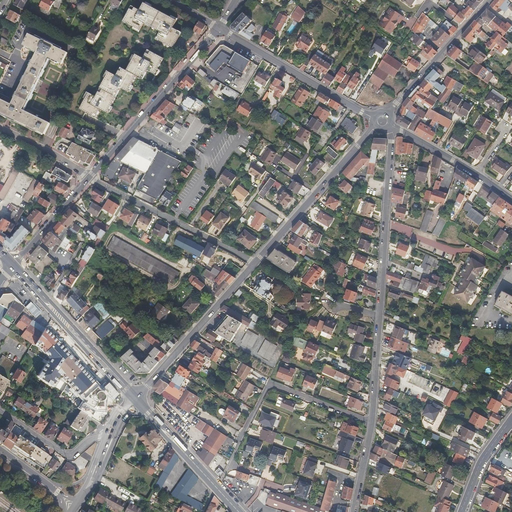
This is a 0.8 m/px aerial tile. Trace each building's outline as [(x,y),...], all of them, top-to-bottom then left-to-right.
[(22,9),(27,0),(16,0),(15,4),(22,9)] [(43,0),(40,6),(50,11),(54,2),(51,0),(43,0)] [(480,5),(481,3),(474,0),(473,0),(471,3),(469,2),(467,3),(465,2),(463,5),(467,7),(474,12),(480,5)] [(499,8),(506,0),(505,0),(495,0),(493,3),(499,8)] [(509,9),(511,5),(511,4),(506,0),(499,8),(505,13),(509,9)] [(499,8),(493,3),(490,7),(496,12),(499,8)] [(173,49),(181,33),(178,31),(173,29),(177,21),(144,4),(140,11),(135,9),(132,7),(123,23),(140,32),(144,24),(161,33),(157,41),(164,44),(164,47),(167,46),(167,48),(170,47),(173,49)] [(300,22),(306,13),(307,12),(300,6),(292,17),(300,22)] [(454,19),(459,13),(451,6),(445,13),(453,19),(454,19)] [(471,16),(474,12),(467,7),(465,10),(461,14),(466,19),(467,20),(471,16)] [(393,28),(396,23),(398,24),(399,24),(403,18),(390,9),(378,27),(391,34),(394,29),(393,28)] [(16,23),(20,15),(12,10),(9,14),(7,19),(16,23)] [(488,27),(496,18),(487,10),(482,16),(476,22),(482,27),(484,24),(488,27)] [(250,40),(254,35),(251,33),(254,28),(251,25),(247,30),(246,29),(246,30),(245,29),(253,20),(244,13),(232,26),(232,28),(233,30),(250,40)] [(282,31),(289,18),(288,17),(289,15),(284,13),(283,15),(281,14),(274,27),(282,31)] [(460,25),(466,19),(461,14),(459,13),(454,19),(460,25)] [(418,37),(427,24),(438,32),(432,41),(441,48),(450,36),(448,35),(422,15),(411,32),(417,36),(418,37)] [(496,33),(503,24),(502,24),(496,18),(488,27),(496,33)] [(479,30),(482,27),(476,22),(475,21),(470,27),(476,34),(476,35),(478,36),(479,35),(481,32),(479,30)] [(202,36),(207,27),(200,23),(195,32),(198,34),(202,36)] [(291,24),(286,33),(290,35),(295,26),(291,24)] [(508,31),(511,27),(507,24),(507,25),(506,26),(503,24),(496,33),(497,34),(502,38),(503,37),(508,31)] [(95,41),(100,30),(93,26),(87,36),(95,41)] [(451,37),(458,29),(455,27),(455,28),(454,27),(448,35),(450,36),(451,37)] [(476,34),(470,27),(462,37),(471,45),(475,39),(473,37),(476,34)] [(275,37),(269,33),(272,29),(269,28),(261,41),(270,46),(275,37)] [(69,53),(55,46),(56,45),(44,40),(44,41),(30,34),(25,46),(39,52),(14,106),(0,98),(0,112),(34,129),(34,130),(39,132),(40,132),(46,135),(51,123),(24,110),(49,57),(63,64),(69,53)] [(496,45),(502,38),(497,34),(491,40),(492,41),(496,45)] [(307,52),(313,42),(303,36),(297,46),(307,52)] [(419,47),(423,41),(418,37),(417,36),(414,39),(415,40),(413,43),(419,47)] [(500,53),(508,44),(505,40),(505,39),(503,37),(502,38),(496,45),(494,48),(500,53)] [(389,44),(378,38),(371,51),(375,53),(376,51),(383,55),(389,44)] [(435,51),(430,47),(423,41),(419,47),(423,51),(432,58),(437,53),(437,52),(435,51)] [(494,48),(496,45),(492,41),(487,47),(491,51),(494,48)] [(250,61),(232,50),(225,46),(224,45),(222,45),(220,45),(206,62),(217,71),(225,62),(243,73),(250,61)] [(454,61),(462,51),(455,47),(447,56),(454,61)] [(486,57),(475,48),(468,57),(476,62),(480,65),(486,57)] [(191,50),(176,66),(180,69),(194,53),(191,50)] [(110,74),(101,91),(99,94),(97,99),(89,95),(80,112),(95,120),(100,112),(107,116),(121,90),(128,94),(137,78),(143,81),(147,73),(155,76),(164,60),(147,51),(143,60),(136,56),(127,73),(121,70),(117,78),(110,74)] [(321,59),(323,55),(318,51),(315,55),(309,64),(315,68),(321,59)] [(429,61),(430,60),(431,59),(432,58),(423,51),(422,53),(421,55),(429,61)] [(309,64),(315,55),(310,52),(306,58),(307,59),(304,66),(307,68),(309,64)] [(392,76),(401,64),(387,55),(378,68),(390,75),(392,76)] [(413,72),(419,63),(407,56),(406,58),(408,59),(406,63),(407,64),(406,67),(413,72)] [(321,71),(326,63),(321,59),(315,68),(321,71)] [(473,74),(480,65),(476,62),(469,71),(473,74)] [(327,74),(332,66),(326,63),(321,71),(326,75),(327,74)] [(492,74),(480,65),(473,74),(480,79),(483,75),(486,77),(483,81),(487,83),(492,74)] [(341,84),(348,74),(345,73),(347,68),(343,66),(335,80),(341,84)] [(216,84),(219,81),(214,78),(212,81),(205,76),(207,74),(200,68),(197,72),(203,78),(215,86),(216,84)] [(382,89),(390,75),(378,68),(370,81),(382,89)] [(453,88),(444,83),(442,85),(436,82),(443,73),(436,68),(434,70),(425,79),(425,80),(432,86),(434,88),(442,94),(444,90),(446,87),(447,88),(451,91),(453,88)] [(265,86),(271,77),(266,74),(266,76),(260,72),(255,80),(265,86)] [(330,88),(335,80),(327,74),(326,75),(321,83),(330,88)] [(354,92),(360,82),(358,80),(360,76),(356,74),(348,88),(354,92)] [(187,92),(195,82),(188,75),(178,87),(187,92)] [(457,91),(461,84),(459,83),(449,76),(444,83),(453,88),(457,91)] [(284,89),(279,86),(282,81),(277,78),(271,87),(278,92),(277,94),(280,96),(284,89)] [(438,100),(431,94),(432,93),(429,90),(432,86),(425,80),(420,86),(424,91),(421,94),(435,103),(437,100),(438,100)] [(343,95),(348,88),(341,84),(336,92),(343,95)] [(238,93),(226,86),(222,92),(226,94),(227,93),(236,98),(238,93)] [(435,103),(421,94),(424,91),(420,86),(419,86),(410,96),(416,100),(416,99),(431,109),(435,103)] [(443,103),(451,91),(447,88),(445,91),(444,90),(442,94),(439,97),(438,100),(437,100),(443,103)] [(305,100),(309,95),(308,95),(299,89),(291,102),(299,107),(304,99),(305,100)] [(492,90),(490,92),(504,101),(506,99),(492,90)] [(504,101),(490,92),(484,102),(498,111),(504,101)] [(327,104),(330,100),(320,94),(317,100),(325,105),(326,103),(327,103),(327,104)] [(191,110),(197,102),(199,104),(201,101),(194,97),(193,99),(187,95),(185,99),(184,98),(180,104),(188,109),(189,109),(191,110)] [(416,104),(414,103),(416,100),(410,96),(402,106),(408,109),(409,110),(414,113),(417,109),(415,107),(416,104)] [(467,117),(472,107),(464,103),(453,97),(448,106),(455,111),(454,113),(462,117),(463,115),(467,117)] [(164,115),(174,104),(166,100),(156,111),(151,117),(163,124),(165,121),(162,119),(163,117),(158,114),(160,112),(164,115)] [(340,105),(331,100),(328,105),(337,110),(340,105)] [(246,116),(252,107),(242,101),(236,109),(246,116)] [(405,114),(408,109),(402,106),(398,116),(404,119),(405,114)] [(324,122),(329,114),(319,107),(314,116),(324,122)] [(426,116),(417,109),(414,113),(416,114),(423,119),(426,116)] [(436,121),(441,114),(438,113),(431,109),(426,116),(432,119),(436,121)] [(283,125),(286,120),(288,118),(276,110),(271,118),(283,125)] [(413,119),(416,114),(414,113),(409,110),(407,116),(413,119)] [(415,133),(421,124),(423,119),(416,114),(413,119),(411,122),(408,129),(415,133)] [(447,128),(451,121),(446,118),(441,114),(436,121),(437,122),(447,128)] [(314,116),(311,121),(306,119),(303,124),(307,126),(317,133),(324,122),(314,116)] [(408,129),(411,122),(404,119),(398,116),(396,122),(404,127),(408,129)] [(484,134),(491,122),(482,116),(475,129),(484,134)] [(354,126),(356,122),(352,119),(351,121),(346,118),(340,125),(347,129),(346,131),(351,135),(357,127),(354,126)] [(434,127),(437,122),(436,121),(432,119),(429,125),(428,127),(431,129),(433,126),(434,127)] [(176,132),(181,125),(174,121),(170,128),(176,132)] [(422,137),(428,127),(425,126),(421,124),(415,133),(422,137)] [(306,141),(311,133),(302,127),(296,136),(306,141)] [(431,142),(435,134),(430,131),(431,129),(428,127),(422,137),(431,142)] [(66,134),(67,131),(62,128),(58,136),(65,139),(67,135),(66,134)] [(90,144),(96,134),(86,129),(86,130),(85,129),(80,138),(90,144)] [(466,141),(454,134),(448,142),(461,150),(466,141)] [(412,154),(413,145),(403,143),(402,148),(401,148),(402,137),(398,137),(396,138),(395,154),(401,155),(401,154),(404,154),(404,153),(412,154)] [(181,162),(164,153),(159,151),(157,150),(133,138),(113,160),(124,165),(144,174),(136,190),(157,200),(181,162)] [(338,150),(346,142),(342,138),(337,143),(335,140),(331,144),(338,150)] [(375,163),(378,149),(385,151),(386,140),(375,140),(371,154),(369,154),(369,157),(361,152),(342,173),(351,180),(357,181),(357,178),(353,177),(365,163),(370,158),(371,158),(370,162),(375,163)] [(477,159),(485,145),(475,140),(467,153),(477,159)] [(95,156),(92,154),(94,152),(73,142),(67,152),(71,155),(70,157),(79,162),(81,159),(90,164),(95,156)] [(338,155),(328,146),(325,150),(328,153),(323,158),(329,162),(333,158),(335,159),(338,155)] [(268,164),(275,153),(266,147),(259,159),(268,164)] [(293,170),(299,162),(300,161),(286,152),(280,160),(293,170)] [(438,174),(442,160),(434,156),(431,166),(432,167),(431,171),(438,174)] [(504,175),(511,167),(508,164),(506,164),(505,165),(498,159),(492,167),(504,175)] [(113,160),(100,176),(114,182),(121,167),(123,167),(124,165),(113,160)] [(322,167),(324,165),(317,160),(308,171),(315,176),(322,167)] [(258,179),(264,170),(253,162),(247,170),(248,172),(251,174),(252,173),(254,175),(253,176),(258,179)] [(370,162),(367,174),(366,178),(365,183),(367,183),(383,187),(383,181),(373,179),(375,163),(370,162)] [(186,178),(192,168),(188,165),(187,168),(186,167),(183,171),(180,174),(186,178)] [(0,198),(2,200),(19,171),(13,167),(2,187),(0,190),(0,198)] [(67,173),(55,167),(51,174),(52,175),(67,182),(70,176),(66,174),(67,173)] [(129,186),(130,184),(131,184),(136,173),(123,167),(117,178),(123,181),(122,182),(129,186)] [(425,183),(428,169),(418,167),(415,180),(425,183)] [(229,184),(234,175),(224,168),(218,178),(222,180),(222,179),(229,184)] [(465,185),(469,177),(456,169),(453,178),(465,185)] [(52,179),(50,178),(52,175),(51,174),(46,171),(39,182),(44,185),(46,181),(51,183),(52,179)] [(262,197),(272,184),(276,187),(279,183),(270,177),(258,194),(262,197)] [(474,191),(478,183),(469,177),(465,185),(474,191)] [(33,193),(39,182),(33,179),(21,200),(27,203),(29,200),(32,195),(33,193)] [(288,188),(297,194),(298,195),(304,187),(293,180),(288,188)] [(444,204),(447,194),(437,191),(440,181),(436,180),(432,193),(430,200),(443,205),(444,204)] [(345,193),(351,187),(345,181),(339,187),(345,193)] [(39,194),(44,185),(39,182),(33,193),(39,196),(43,198),(44,197),(39,194)] [(63,195),(70,187),(59,182),(58,184),(56,183),(55,187),(51,185),(49,188),(63,195)] [(234,197),(237,199),(236,201),(240,203),(247,192),(237,184),(230,193),(235,196),(234,197)] [(489,205),(490,203),(494,206),(500,198),(484,187),(478,197),(480,199),(482,197),(486,201),(485,202),(489,205)] [(402,204),(405,191),(393,188),(392,202),(400,204),(402,204)] [(99,202),(104,194),(95,189),(92,194),(94,195),(92,198),(99,202)] [(167,207),(173,197),(176,194),(169,189),(167,193),(166,193),(159,203),(163,206),(164,204),(167,207)] [(455,207),(460,196),(463,190),(461,189),(458,194),(449,189),(447,194),(444,204),(454,209),(455,207)] [(286,207),(292,199),(284,191),(277,199),(286,207)] [(430,200),(432,193),(426,191),(424,198),(427,200),(427,202),(429,203),(430,200)] [(60,198),(50,193),(50,194),(47,192),(43,199),(50,202),(54,205),(60,198)] [(48,206),(50,202),(43,199),(43,198),(39,196),(38,198),(37,200),(39,200),(38,202),(47,207),(48,206)] [(335,210),(340,201),(331,196),(326,205),(335,210)] [(461,205),(465,198),(460,196),(455,207),(457,208),(459,204),(461,205)] [(511,225),(511,206),(500,198),(494,206),(491,211),(511,226),(511,225)] [(113,214),(118,206),(113,203),(108,199),(106,202),(102,208),(113,214)] [(278,217),(254,201),(251,206),(275,222),(278,217)] [(372,212),(373,210),(374,210),(376,206),(366,201),(361,213),(370,217),(372,212)] [(95,220),(102,208),(99,207),(96,205),(93,203),(88,211),(94,215),(92,218),(95,220)] [(464,209),(469,212),(463,219),(468,223),(470,221),(478,227),(485,217),(468,204),(464,209)] [(408,215),(409,212),(407,211),(408,209),(399,207),(397,218),(405,220),(406,215),(408,215)] [(16,223),(21,214),(23,211),(18,209),(16,212),(13,211),(12,212),(8,220),(11,222),(10,224),(8,223),(8,222),(4,220),(7,216),(5,215),(0,223),(0,238),(4,243),(8,236),(16,223)] [(37,224),(46,215),(36,209),(35,211),(33,210),(33,211),(34,212),(31,215),(30,213),(28,215),(30,216),(28,219),(30,220),(37,224)] [(80,228),(71,222),(78,214),(70,209),(59,222),(69,230),(71,227),(76,231),(78,232),(79,230),(80,228)] [(131,227),(138,214),(134,212),(133,214),(125,209),(120,218),(128,223),(127,225),(131,227)] [(208,224),(214,215),(205,210),(200,218),(208,224)] [(426,233),(433,212),(427,210),(420,231),(426,233)] [(224,223),(228,218),(220,212),(212,224),(219,230),(224,223)] [(333,224),(335,220),(321,212),(317,220),(325,225),(326,223),(329,224),(330,223),(333,224)] [(28,219),(21,214),(16,223),(19,225),(23,218),(29,221),(30,220),(28,219)] [(145,231),(151,221),(141,216),(135,226),(145,231)] [(258,230),(263,221),(256,216),(251,225),(258,230)] [(440,237),(448,220),(442,217),(434,234),(440,237)] [(372,235),(374,231),(374,232),(376,231),(376,229),(376,228),(375,228),(376,227),(373,225),(374,222),(366,219),(361,231),(372,235)] [(108,228),(95,220),(93,224),(96,226),(105,232),(108,228)] [(301,236),(308,228),(310,230),(311,228),(300,221),(291,230),(301,236)] [(68,232),(69,230),(59,222),(51,232),(62,242),(68,232)] [(15,250),(30,232),(26,228),(26,227),(23,224),(10,238),(8,236),(4,243),(10,250),(15,250)] [(158,225),(157,224),(152,233),(162,238),(167,229),(158,225)] [(105,232),(96,226),(92,232),(98,236),(101,239),(105,232)] [(98,236),(92,232),(89,231),(87,233),(83,230),(82,233),(95,241),(98,236)] [(257,240),(245,230),(238,238),(249,249),(257,240)] [(506,242),(510,235),(502,230),(494,243),(499,246),(503,240),(506,242)] [(318,248),(323,235),(316,231),(310,243),(317,247),(318,248)] [(62,242),(51,232),(42,242),(55,253),(59,246),(62,242)] [(306,245),(307,242),(295,234),(287,247),(299,255),(302,250),(298,248),(301,242),(306,245)] [(178,274),(135,248),(114,235),(107,247),(171,286),(178,274)] [(173,244),(199,257),(204,247),(178,235),(173,244)] [(369,252),(373,244),(363,239),(359,248),(369,252)] [(498,251),(486,242),(483,246),(496,255),(498,251)] [(213,252),(216,247),(208,243),(202,254),(209,257),(212,252),(213,252)] [(406,257),(410,248),(402,244),(398,253),(406,257)] [(44,274),(51,266),(54,262),(48,256),(49,255),(48,254),(48,253),(39,245),(33,252),(35,254),(34,255),(33,254),(32,255),(31,256),(31,258),(31,259),(30,260),(35,265),(34,266),(44,274)] [(91,256),(95,249),(89,246),(85,252),(91,256)] [(290,271),(296,261),(295,260),(295,259),(279,250),(279,251),(275,248),(266,257),(274,262),(273,262),(285,270),(286,269),(290,271)] [(84,268),(87,263),(87,262),(91,256),(85,252),(81,258),(82,259),(81,260),(80,259),(78,264),(84,268)] [(193,270),(196,264),(179,253),(174,261),(185,267),(186,266),(193,270)] [(365,270),(369,260),(360,256),(355,265),(365,270)] [(438,270),(441,263),(431,258),(424,273),(429,275),(433,268),(438,270)] [(337,273),(343,262),(336,259),(331,270),(337,273)] [(468,305),(479,287),(476,285),(487,268),(481,265),(473,260),(461,278),(465,281),(455,296),(468,305)] [(342,276),(348,265),(343,262),(337,273),(342,276)] [(81,272),(84,268),(78,264),(75,269),(78,270),(76,274),(79,276),(81,272)] [(301,279),(308,285),(309,285),(320,273),(313,266),(301,279)] [(220,273),(212,268),(210,272),(217,276),(220,273)] [(56,278),(59,274),(53,269),(45,279),(46,281),(46,282),(49,285),(50,283),(53,285),(56,281),(56,278)] [(214,281),(217,276),(210,272),(204,269),(201,274),(214,282),(214,281)] [(406,279),(408,274),(397,269),(395,274),(404,278),(406,279)] [(229,285),(235,278),(222,270),(220,273),(217,276),(214,281),(217,283),(215,287),(216,288),(212,294),(217,298),(228,284),(229,285)] [(402,284),(404,278),(395,274),(390,272),(388,271),(387,282),(390,282),(390,279),(395,282),(402,284)] [(75,282),(79,276),(76,274),(73,272),(70,277),(71,277),(70,278),(75,282)] [(377,289),(377,279),(367,274),(366,279),(369,281),(369,285),(377,289)] [(201,290),(204,285),(198,281),(197,280),(198,278),(192,275),(188,282),(201,290)] [(266,291),(271,283),(269,282),(270,279),(270,278),(267,276),(266,276),(264,279),(261,277),(258,283),(257,282),(252,289),(269,300),(271,296),(271,295),(271,294),(270,294),(266,291)] [(437,289),(438,290),(446,294),(448,290),(440,286),(438,286),(441,279),(435,277),(432,282),(429,280),(428,282),(425,281),(422,285),(421,289),(430,293),(432,287),(437,289)] [(72,288),(75,282),(70,278),(69,279),(68,279),(65,284),(72,288)] [(418,284),(410,281),(406,279),(404,278),(402,284),(395,282),(393,288),(413,296),(418,284)] [(418,295),(421,289),(422,285),(418,284),(413,296),(414,296),(415,293),(418,295)] [(67,288),(66,290),(65,292),(61,290),(57,297),(60,299),(61,298),(64,300),(65,298),(69,292),(69,291),(70,290),(67,288)] [(362,305),(366,296),(364,295),(348,288),(347,289),(349,290),(346,297),(355,302),(356,302),(362,305)] [(376,298),(377,292),(367,288),(364,295),(366,296),(368,297),(369,294),(376,298)] [(309,306),(308,298),(309,298),(308,290),(301,291),(302,297),(298,298),(299,304),(303,303),(304,307),(309,306)] [(399,300),(401,293),(392,290),(390,296),(399,300)] [(73,307),(81,299),(75,293),(73,295),(69,291),(69,292),(65,298),(73,307)] [(511,314),(511,297),(503,293),(496,306),(511,314)] [(0,304),(8,309),(15,297),(11,294),(2,295),(1,296),(0,298),(0,304)] [(14,323),(25,306),(22,303),(21,304),(20,302),(15,297),(8,309),(4,315),(14,323)] [(191,314),(199,304),(192,297),(183,308),(191,314)] [(82,315),(89,308),(81,299),(73,307),(78,312),(79,312),(82,315)] [(253,329),(260,317),(253,313),(253,314),(250,312),(247,318),(224,305),(219,311),(226,315),(242,323),(253,329)] [(162,322),(169,312),(158,306),(152,316),(162,322)] [(92,327),(99,320),(91,312),(83,319),(92,327)] [(286,328),(290,320),(277,313),(271,323),(276,326),(278,323),(286,328)] [(24,331),(32,320),(24,314),(16,325),(24,331)] [(231,342),(242,323),(226,315),(215,327),(213,331),(219,334),(219,335),(223,337),(231,342)] [(323,331),(327,323),(322,320),(320,322),(313,319),(307,330),(313,333),(315,329),(322,333),(323,331)] [(35,322),(32,320),(24,331),(20,336),(34,345),(44,329),(35,322)] [(101,340),(117,325),(114,322),(111,324),(108,320),(95,333),(101,340)] [(142,329),(138,324),(138,325),(137,324),(136,324),(135,322),(130,326),(126,321),(121,326),(125,331),(127,330),(130,333),(129,333),(133,337),(142,329)] [(333,335),(337,326),(337,325),(332,322),(328,321),(327,323),(323,331),(333,335)] [(49,322),(44,329),(34,345),(31,352),(34,354),(43,360),(30,379),(47,390),(58,396),(60,398),(64,401),(80,411),(87,415),(100,423),(107,406),(111,397),(111,392),(108,386),(69,343),(49,322)] [(10,330),(1,324),(0,325),(0,331),(6,336),(10,330)] [(364,335),(366,329),(360,327),(359,329),(351,325),(348,333),(353,335),(354,334),(358,335),(355,342),(364,345),(367,337),(364,335)] [(409,333),(406,331),(398,328),(393,338),(401,342),(404,336),(407,337),(409,333)] [(220,342),(223,337),(219,335),(219,334),(213,331),(210,329),(206,337),(212,341),(210,345),(217,349),(218,349),(220,346),(218,345),(219,344),(215,342),(216,340),(220,342)] [(252,347),(259,335),(248,329),(242,341),(252,347)] [(147,339),(151,335),(153,332),(150,331),(144,336),(147,339)] [(179,342),(174,337),(175,335),(172,333),(167,338),(170,340),(175,345),(179,342)] [(290,340),(294,342),(294,344),(305,349),(307,345),(309,345),(306,351),(303,357),(308,360),(309,358),(313,360),(315,355),(315,356),(320,346),(293,333),(290,340)] [(159,342),(151,335),(147,339),(156,347),(159,342)] [(156,347),(147,339),(144,336),(138,342),(149,351),(149,352),(150,353),(150,354),(151,354),(142,364),(133,355),(135,353),(131,349),(120,358),(126,364),(135,373),(136,372),(138,374),(148,374),(158,362),(154,359),(161,351),(156,347)] [(398,351),(402,342),(401,342),(393,338),(392,338),(388,347),(398,351)] [(270,360),(278,345),(266,339),(258,354),(270,360)] [(171,349),(175,345),(170,340),(166,344),(165,343),(161,347),(167,353),(171,349)] [(213,356),(208,352),(200,346),(201,344),(195,340),(189,347),(199,353),(208,358),(216,363),(223,352),(218,349),(217,349),(213,356)] [(429,345),(431,346),(428,353),(435,357),(440,345),(430,341),(429,345)] [(464,342),(461,347),(461,346),(457,353),(463,357),(469,345),(464,342)] [(363,357),(366,349),(356,346),(351,359),(361,362),(362,362),(365,363),(367,358),(363,357)] [(441,355),(448,358),(450,352),(442,349),(441,355)] [(163,358),(165,355),(161,351),(154,359),(158,362),(163,358)] [(203,368),(208,358),(199,353),(197,357),(196,356),(193,361),(194,362),(203,368)] [(411,364),(413,360),(398,353),(395,360),(393,364),(399,367),(407,371),(410,364),(411,364)] [(0,391),(2,392),(18,366),(2,355),(0,358),(0,391)] [(466,365),(470,358),(465,356),(461,362),(466,365)] [(203,368),(194,362),(192,365),(190,368),(199,374),(203,368)] [(394,377),(399,367),(393,364),(391,363),(386,373),(394,377)] [(245,381),(252,369),(244,364),(237,376),(245,381)] [(362,381),(340,371),(325,364),(322,371),(335,376),(335,375),(344,380),(344,379),(350,382),(348,387),(357,391),(362,381)] [(186,378),(189,372),(180,366),(176,373),(186,378)] [(292,383),(295,374),(282,369),(278,378),(292,383)] [(19,382),(25,374),(17,370),(12,378),(19,382)] [(180,387),(186,378),(176,373),(174,375),(171,381),(180,387)] [(314,391),(318,381),(308,377),(304,387),(314,391)] [(397,391),(401,384),(388,378),(385,385),(397,391)] [(188,403),(189,401),(194,404),(195,403),(198,398),(186,391),(182,398),(172,392),(170,396),(168,395),(171,391),(166,388),(169,384),(161,379),(153,387),(154,390),(164,397),(190,413),(193,408),(192,405),(188,403)] [(246,402),(253,390),(252,389),(253,387),(254,386),(245,381),(239,392),(237,391),(235,395),(245,401),(246,402)] [(390,401),(394,391),(388,388),(384,398),(390,401)] [(511,391),(508,389),(502,400),(496,397),(495,399),(511,406),(511,403),(511,391)] [(451,410),(458,394),(455,393),(451,391),(444,405),(451,410)] [(37,407),(44,397),(40,395),(34,405),(37,407)] [(20,409),(24,403),(21,400),(22,399),(20,398),(19,399),(17,401),(16,400),(13,405),(20,409)] [(60,408),(64,401),(60,398),(56,405),(60,408)] [(362,411),(365,402),(362,401),(353,398),(349,406),(362,411)] [(42,412),(33,407),(32,408),(28,405),(30,402),(26,400),(24,403),(20,409),(33,418),(34,415),(38,418),(42,412)] [(293,412),(296,405),(284,400),(281,407),(293,412)] [(497,415),(503,404),(493,400),(488,410),(497,415)] [(395,416),(399,408),(387,403),(384,411),(389,413),(395,416)] [(435,421),(440,413),(441,413),(444,409),(435,403),(432,408),(429,406),(424,415),(427,417),(424,421),(427,423),(427,422),(429,423),(429,424),(434,427),(436,422),(435,421)] [(219,413),(224,416),(234,422),(239,413),(229,407),(227,412),(222,409),(220,409),(219,410),(219,412),(219,413)] [(81,429),(86,420),(84,419),(87,415),(80,411),(72,423),(70,427),(77,431),(79,427),(81,429)] [(273,426),(276,418),(278,419),(280,414),(272,411),(271,415),(264,413),(261,422),(262,422),(261,427),(264,428),(274,431),(275,427),(273,426)] [(396,422),(398,418),(395,416),(389,413),(385,421),(387,422),(395,425),(396,422)] [(481,428),(486,419),(476,413),(470,423),(481,428)] [(498,424),(502,418),(493,414),(490,420),(498,424)] [(39,433),(46,423),(38,418),(32,428),(39,433)] [(234,442),(200,420),(195,428),(209,437),(200,451),(199,451),(196,453),(208,466),(213,458),(217,453),(225,441),(231,445),(234,442)] [(322,424),(331,427),(336,429),(337,427),(332,424),(323,421),(322,424)] [(0,442),(2,444),(14,424),(10,422),(4,431),(5,431),(5,432),(0,429),(0,442)] [(401,428),(395,425),(387,422),(384,429),(391,432),(393,429),(399,432),(401,428)] [(355,437),(358,428),(356,428),(344,423),(341,431),(342,432),(355,437)] [(18,435),(22,430),(14,424),(2,444),(10,450),(11,448),(18,435)] [(472,440),(475,433),(458,425),(457,428),(458,429),(456,433),(460,435),(459,438),(465,441),(467,437),(472,440)] [(51,441),(58,431),(51,426),(44,436),(51,441)] [(66,442),(72,433),(64,428),(57,438),(61,441),(62,439),(66,442)] [(272,444),(276,432),(274,431),(264,428),(260,440),(272,444)] [(154,444),(161,439),(152,429),(148,433),(146,435),(144,434),(139,439),(149,450),(155,445),(154,444)] [(354,441),(355,437),(342,432),(340,437),(344,438),(339,450),(349,455),(354,442),(354,441)] [(29,456),(35,446),(18,435),(11,448),(10,450),(28,459),(29,456)] [(392,454),(398,442),(387,437),(382,449),(387,451),(392,454)] [(260,452),(264,444),(250,439),(247,446),(245,446),(242,455),(247,457),(249,453),(253,454),(255,450),(260,452)] [(468,456),(471,451),(458,445),(457,448),(458,449),(456,453),(457,453),(466,457),(467,455),(468,456)] [(44,469),(51,457),(43,452),(44,450),(40,447),(39,449),(35,446),(29,456),(28,459),(44,469)] [(387,451),(382,449),(376,446),(373,453),(380,457),(381,454),(385,456),(387,451)] [(283,460),(286,452),(273,448),(270,455),(268,454),(265,464),(270,466),(272,461),(276,462),(277,458),(283,460)] [(165,468),(174,453),(170,449),(165,458),(164,457),(160,465),(165,468)] [(157,489),(157,488),(160,489),(178,458),(174,453),(165,468),(154,488),(157,489)] [(379,460),(380,457),(373,453),(370,459),(388,467),(389,465),(379,460)] [(462,466),(466,457),(457,453),(453,462),(462,466)] [(414,463),(392,454),(390,458),(398,462),(396,465),(402,468),(405,462),(413,466),(414,463)] [(338,455),(337,459),(335,458),(333,465),(346,470),(349,459),(338,455)] [(312,477),(317,465),(316,464),(318,460),(309,457),(303,474),(312,477)] [(55,470),(60,463),(53,459),(48,466),(55,470)] [(71,477),(76,468),(66,462),(61,471),(71,477)] [(451,480),(456,469),(446,464),(444,467),(441,466),(437,474),(451,480)] [(152,475),(156,469),(149,465),(146,472),(152,475)] [(508,473),(506,472),(493,465),(491,470),(490,472),(498,476),(499,474),(506,477),(508,473)] [(190,490),(198,479),(188,469),(170,495),(200,511),(203,505),(185,495),(189,489),(190,490)] [(224,481),(245,504),(254,494),(257,486),(261,478),(250,474),(249,475),(238,471),(235,470),(231,471),(228,474),(226,477),(224,481)] [(433,480),(436,473),(430,471),(427,477),(433,480)] [(502,491),(506,484),(500,480),(498,483),(497,482),(498,480),(490,476),(489,478),(486,483),(495,487),(495,488),(502,491)] [(431,486),(433,480),(427,477),(425,483),(431,486)] [(305,499),(310,485),(299,481),(294,495),(305,499)] [(326,511),(327,511),(336,483),(329,481),(321,509),(320,510),(326,511)] [(447,501),(451,493),(454,486),(444,481),(437,496),(439,497),(447,501)] [(351,500),(353,488),(345,486),(342,498),(351,500)] [(504,506),(510,495),(502,491),(495,488),(493,492),(496,494),(493,501),(499,504),(504,506)] [(101,504),(108,494),(100,490),(94,500),(101,504)] [(282,511),(286,496),(270,491),(265,505),(280,510),(282,511)] [(118,511),(120,511),(123,507),(125,504),(109,495),(103,503),(118,511)] [(211,511),(218,501),(213,496),(205,511),(211,511)] [(300,511),(303,502),(286,496),(282,511),(281,511),(300,511)] [(372,507),(373,500),(364,497),(363,506),(367,507),(367,506),(372,507)] [(448,511),(450,507),(449,507),(451,502),(447,501),(439,497),(434,506),(437,508),(435,511),(446,511),(447,511),(448,511)] [(490,511),(494,511),(499,504),(493,501),(487,498),(482,508),(490,511)]
